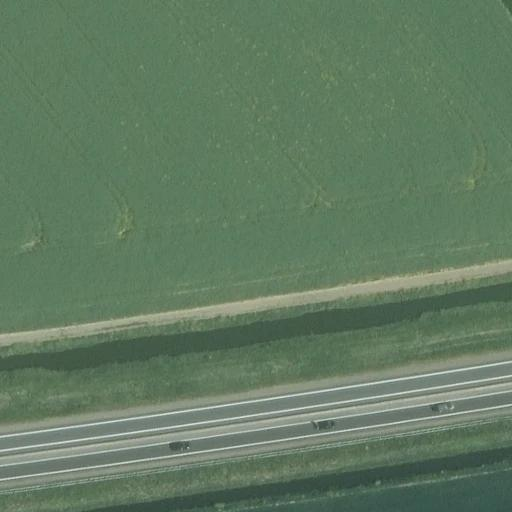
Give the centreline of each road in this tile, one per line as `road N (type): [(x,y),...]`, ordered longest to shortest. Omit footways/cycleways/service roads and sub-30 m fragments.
road 1 (trunk): [(511,367),(0,446)]
road 2 (trunk): [(0,472),(511,396)]
